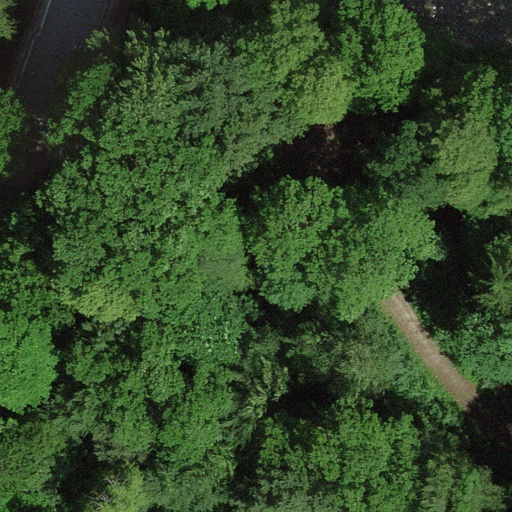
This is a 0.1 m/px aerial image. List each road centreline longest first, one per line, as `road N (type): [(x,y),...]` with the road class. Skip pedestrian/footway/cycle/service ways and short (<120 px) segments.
road 1 (track): [(0,11),(19,6),(229,56),(308,133),(417,322),(511,417)]
road 2 (unclassified): [(0,238),(76,0)]
